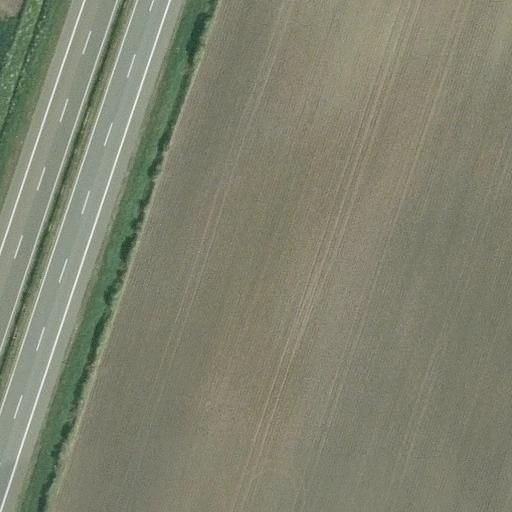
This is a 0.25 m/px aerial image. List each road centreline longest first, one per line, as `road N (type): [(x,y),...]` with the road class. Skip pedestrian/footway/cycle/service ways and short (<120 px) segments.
road 1 (motorway): [(0,493),(164,0)]
road 2 (motorway): [(87,0),(0,263)]
